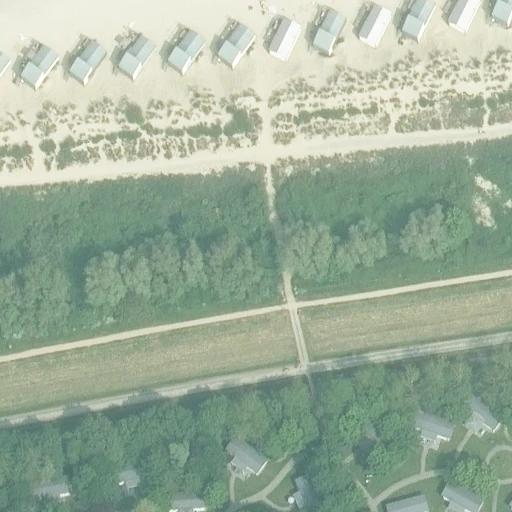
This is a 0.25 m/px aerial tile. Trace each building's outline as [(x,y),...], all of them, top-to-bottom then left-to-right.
[(471,0),(462,0),(448,28),(464,36),(480,4),(471,0)] [(511,0),(501,0),(491,22),(507,30),(511,18),(511,0)] [(401,37),(417,45),(435,10),(419,2),(401,37)] [(375,11),(359,42),(375,50),(391,19),(375,11)] [(313,51),(328,59),(346,23),(330,16),(313,51)] [(285,24),(269,56),(285,64),(300,32),(285,24)] [(241,30),(218,62),(232,72),(255,40),(241,30)] [(191,36),(168,68),(182,78),(205,46),(191,36)] [(142,41),(119,73),(133,83),(156,51),(142,41)] [(93,46),(69,78),(84,88),(107,57),(93,46)] [(44,51),(21,83),(35,93),(58,61),(44,51)] [(0,58),(0,79),(10,65),(0,58)] [(495,435),(505,421),(473,397),(463,411),(495,435)] [(450,443),(455,427),(416,415),(411,431),(450,443)] [(396,452),(373,419),(359,428),(381,461),(396,452)] [(267,465),(236,441),(226,454),(257,478),(267,465)] [(152,481),(150,468),(110,475),(112,489),(152,481)] [(326,511),(311,478),(295,485),(307,511),(326,511)] [(71,497),(68,479),(29,486),(32,504),(71,497)] [(480,511),(485,504),(449,485),(441,500),(462,511),(480,511)] [(206,511),(205,495),(165,498),(166,511),(206,511)] [(427,511),(424,499),(385,509),(385,511),(427,511)]
